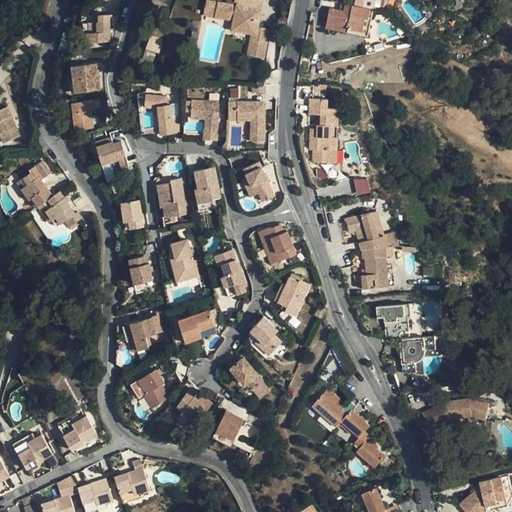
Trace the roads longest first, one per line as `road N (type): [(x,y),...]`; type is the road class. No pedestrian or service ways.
road 1 (residential): [(61,0),(38,92),(41,115),(108,217),(106,392),(126,438)]
road 2 (unclassified): [(305,207),(342,323),(412,456),(425,511)]
road 3 (residential): [(206,375),(260,295),(239,227)]
road 4 (residential): [(147,150),(129,128),(113,78),(134,0)]
road 5 (residential): [(126,438),(215,461),(238,479),(253,511)]
road 6 (residential): [(239,227),(219,155),(147,150)]
road 7 (residential): [(126,438),(0,501)]
road 8 (unclassified): [(305,0),(288,126)]
